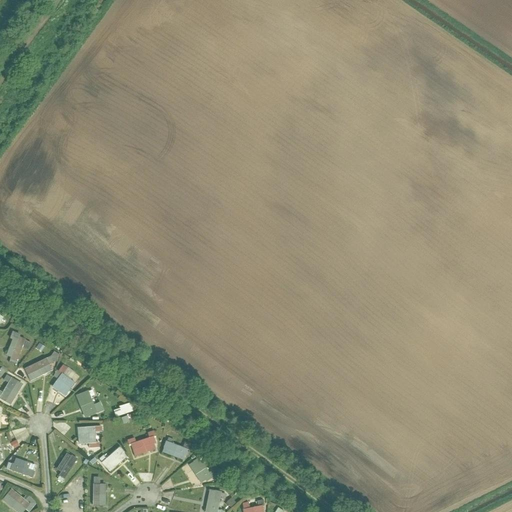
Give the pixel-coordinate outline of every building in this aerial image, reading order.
[(26,336),(11,331),(2,357),(17,362),(26,336)] [(48,358),(25,368),(31,381),(54,371),(48,358)] [(65,397),(82,375),(68,365),(52,386),(65,397)] [(0,397),(13,405),(24,384),(7,375),(5,380),(9,382),(4,391),(0,389),(0,397)] [(92,390),(76,396),(84,418),(100,411),(92,390)] [(134,403),(115,408),(117,416),(136,411),(134,403)] [(103,445),(102,423),(75,424),(76,446),(103,445)] [(150,431),(129,440),(136,457),(158,448),(150,431)] [(184,461),(188,449),(168,442),(164,454),(184,461)] [(110,473),(128,457),(118,445),(99,461),(110,473)] [(65,482),(78,459),(68,453),(58,469),(62,471),(58,478),(65,482)] [(214,473),(200,456),(189,465),(203,481),(214,473)] [(31,477),(37,465),(18,457),(15,463),(11,461),(8,467),(31,477)] [(101,475),(92,476),(92,507),(107,506),(107,484),(101,484),(101,475)] [(218,511),(222,489),(205,487),(200,511),(218,511)] [(23,511),(30,505),(13,489),(1,500),(13,511),(23,511)] [(250,502),(242,503),(243,511),(266,511),(263,499),(256,500),(258,507),(251,508),(250,502)]
